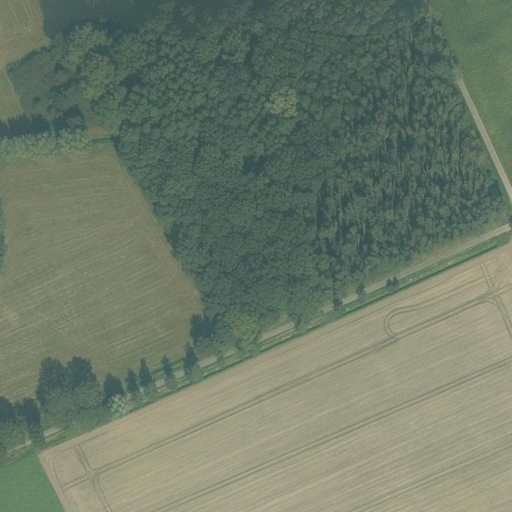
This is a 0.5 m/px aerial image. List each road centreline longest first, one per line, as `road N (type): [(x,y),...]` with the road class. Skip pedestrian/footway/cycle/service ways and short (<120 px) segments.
road 1 (unclassified): [(511,225),(0,452)]
road 2 (unclassified): [(511,199),(420,0)]
